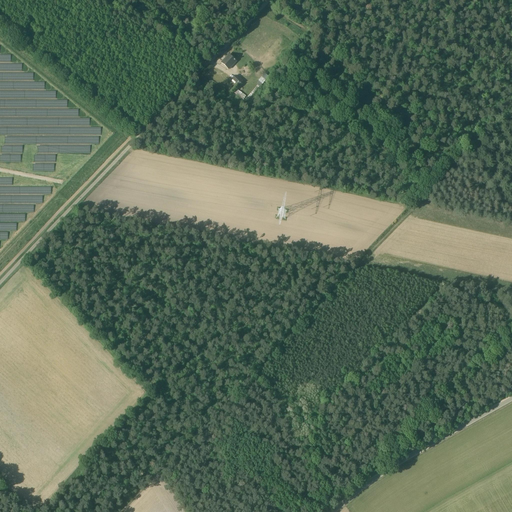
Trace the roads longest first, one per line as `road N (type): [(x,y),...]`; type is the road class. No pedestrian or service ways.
road 1 (track): [(0,283),(264,4)]
road 2 (track): [(475,139),(254,373)]
road 3 (track): [(475,139),(264,4)]
road 4 (unclassified): [(333,511),(383,472),(511,398)]
road 5 (track): [(254,373),(341,504)]
road 6 (track): [(154,475),(254,373)]
